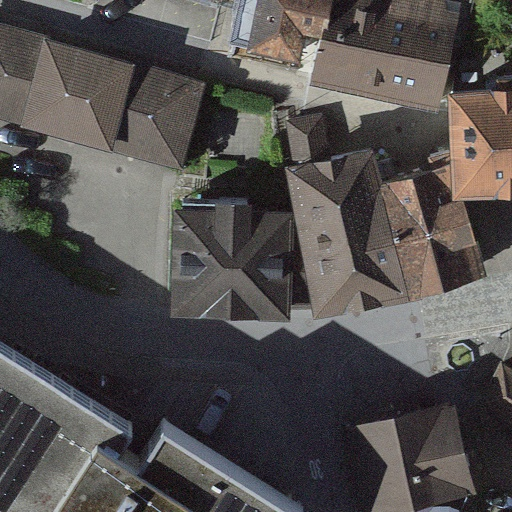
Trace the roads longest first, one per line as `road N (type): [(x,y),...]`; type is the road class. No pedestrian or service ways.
road 1 (unknown): [(0,1),(407,98)]
road 2 (residential): [(0,262),(56,308),(126,330),(301,339)]
road 3 (residential): [(301,339),(511,304)]
road 4 (residential): [(301,339),(313,417),(343,511)]
